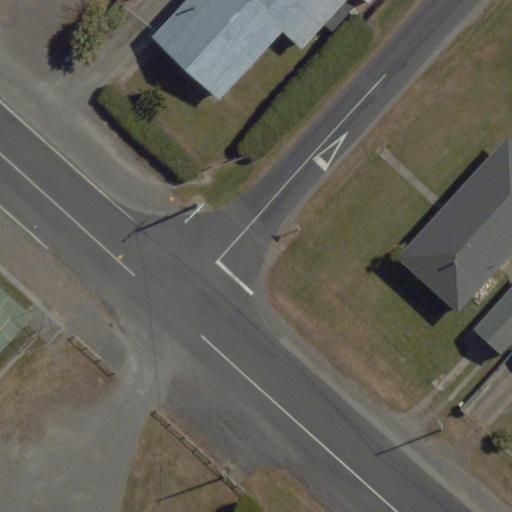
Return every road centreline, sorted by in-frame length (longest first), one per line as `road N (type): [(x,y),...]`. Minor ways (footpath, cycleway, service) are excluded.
road 1 (residential): [(172,309),(453,0)]
road 2 (residential): [(172,309),(397,511)]
road 3 (unknown): [(23,511),(172,309)]
road 4 (residential): [(0,151),(172,309)]
